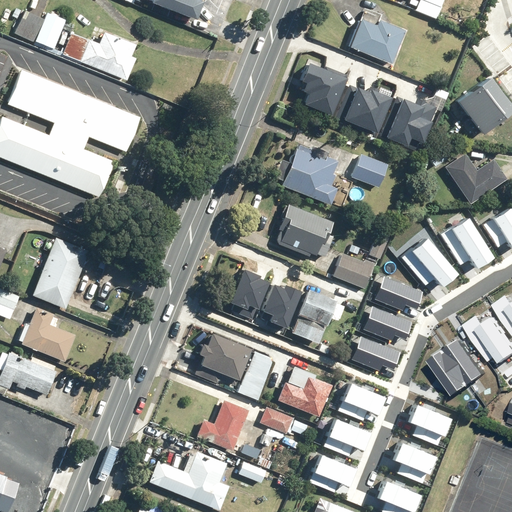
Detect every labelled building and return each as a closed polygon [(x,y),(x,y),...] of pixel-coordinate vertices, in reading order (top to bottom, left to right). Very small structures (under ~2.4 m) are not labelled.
[(148,0),(196,19),(204,2),(200,0),(148,0)] [(44,18),(26,10),(25,12),(17,8),(13,17),(21,21),(15,33),(33,42),(44,18)] [(68,19),(48,12),(36,41),(56,49),(68,19)] [(347,46),(394,64),(408,30),(378,18),(376,23),(359,17),(347,46)] [(88,40),(72,33),(63,53),(126,81),(136,58),(132,56),(137,44),(94,26),(88,40)] [(511,49),(506,40),(487,54),(511,88),(511,49)] [(46,57),(28,49),(23,61),(42,68),(46,57)] [(290,102),(327,117),(342,78),(306,64),(290,102)] [(1,116),(0,117),(0,158),(97,197),(112,161),(82,149),(87,136),(124,150),(137,116),(19,69),(6,104),(52,123),(47,135),(1,116)] [(511,103),(491,76),(455,103),(478,133),(511,107),(511,103)] [(334,120),(370,135),(384,101),(348,86),(334,120)] [(397,98),(379,142),(411,155),(429,111),(397,98)] [(310,148),(299,144),(292,162),(282,159),(275,178),(283,181),(281,186),(332,204),(338,188),(332,186),(337,174),(334,173),(337,163),(308,152),(310,148)] [(464,151),(444,165),(469,203),(507,178),(494,158),(477,170),(464,151)] [(389,164),(361,153),(352,177),(380,188),(389,164)] [(335,216),(290,197),(287,203),(285,203),(280,215),(282,216),(278,228),(280,229),(275,242),(308,255),(309,251),(324,257),(333,235),(329,233),(335,216)] [(511,245),(511,215),(505,205),(487,217),(489,219),(482,223),(495,243),(503,238),(509,247),(511,245)] [(490,255),(463,215),(438,232),(459,263),(468,257),(474,266),(490,255)] [(379,227),(367,252),(380,258),(391,233),(379,227)] [(454,272),(422,235),(404,249),(400,253),(424,283),(432,276),(440,284),(454,272)] [(89,250),(57,236),(55,242),(48,239),(44,250),(50,252),(33,294),(66,308),(89,250)] [(0,267),(8,247),(0,243),(0,267)] [(362,260),(342,252),(333,276),(364,288),(375,261),(363,256),(362,260)] [(234,265),(219,302),(247,314),(262,276),(234,265)] [(421,290),(388,276),(381,274),(374,290),(372,296),(401,308),(404,302),(414,306),(421,290)] [(262,276),(247,314),(275,325),(290,287),(262,276)] [(339,283),(320,276),(315,289),(308,286),(298,311),(289,308),(282,327),(319,342),(336,297),(334,296),(339,283)] [(20,295),(0,286),(0,314),(10,319),(20,295)] [(511,295),(510,293),(496,302),(511,326),(511,295)] [(409,318),(370,303),(361,326),(389,338),(391,332),(402,336),(402,335),(409,318)] [(54,313),(37,306),(30,323),(24,321),(18,339),(23,341),(21,344),(66,361),(76,334),(56,326),(59,319),(53,317),(54,313)] [(511,354),(511,335),(497,314),(486,321),(480,312),(466,322),(492,359),(500,354),(504,360),(511,354)] [(251,347),(211,329),(206,341),(204,340),(199,350),(205,353),(200,363),(237,379),(251,347)] [(397,350),(358,334),(349,357),(377,368),(380,362),(390,366),(397,350)] [(467,334),(449,347),(473,382),(492,370),(467,334)] [(332,345),(320,340),(317,348),(328,353),(332,345)] [(449,347),(433,358),(457,393),(473,382),(449,347)] [(2,351),(0,357),(0,368),(2,369),(0,374),(0,381),(10,386),(13,380),(18,382),(16,385),(25,389),(26,386),(48,395),(58,371),(54,369),(55,366),(33,357),(31,360),(10,351),(9,354),(2,351)] [(315,373),(294,365),(288,381),(284,379),(277,398),(319,415),(332,384),(314,377),(315,373)] [(380,396),(345,382),(333,410),(361,421),(366,409),(373,412),(380,396)] [(249,409),(224,399),(215,422),(203,418),(196,436),(232,450),(249,409)] [(446,418),(410,404),(404,419),(413,423),(409,433),(435,443),(446,418)] [(294,417),(266,405),(259,422),(287,433),(289,429),(304,435),(308,424),(293,419),(294,417)] [(368,430),(331,415),(320,443),(347,454),(352,443),(361,447),(368,430)] [(276,431),(264,426),(261,434),(255,432),(249,446),(257,449),(260,442),(269,446),(276,431)] [(432,454),(396,440),(390,456),(399,459),(394,472),(420,482),(432,454)] [(226,461),(196,449),(195,453),(190,451),(183,469),(157,459),(148,481),(220,509),(229,484),(219,480),(226,461)] [(353,463),(318,449),(306,477),(335,488),(338,480),(345,482),(353,463)] [(272,461),(256,454),(253,462),(268,469),(272,461)] [(266,469),(243,460),(238,472),(261,482),(266,469)] [(406,511),(416,488),(382,475),(374,495),(382,499),(379,506),(392,511),(406,511)] [(0,511),(9,511),(19,489),(0,482),(0,511)] [(358,511),(319,497),(313,511),(358,511)]
